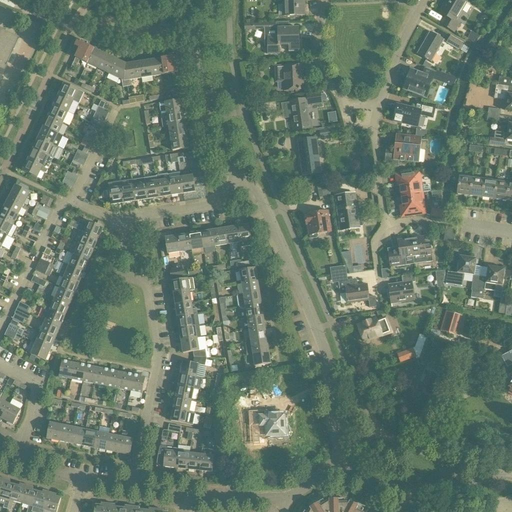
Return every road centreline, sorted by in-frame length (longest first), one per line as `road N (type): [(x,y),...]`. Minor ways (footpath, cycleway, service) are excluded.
road 1 (residential): [(344,457),(316,333),(259,197),(240,177)]
road 2 (residential): [(135,485),(157,356),(145,284),(112,266),(123,220)]
road 3 (residential): [(240,177),(207,143),(188,23)]
road 4 (residential): [(0,329),(60,207),(73,201)]
road 5 (residential): [(123,220),(211,205),(240,177)]
road 6 (residential): [(20,464),(35,384),(0,365)]
